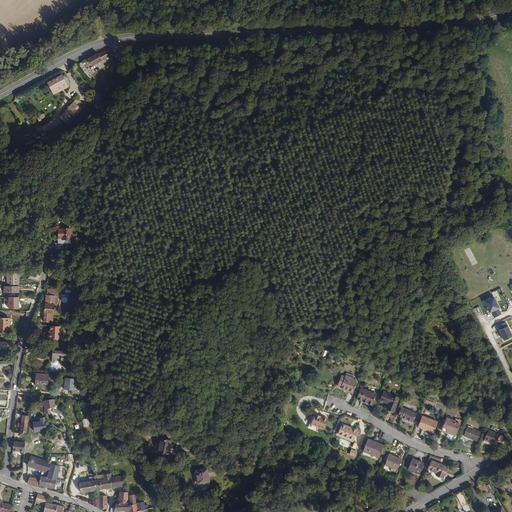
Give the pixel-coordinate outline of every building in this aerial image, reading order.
[(107,58),(103,50),(86,58),(89,66),(107,58)] [(60,74),(44,82),(51,94),(66,86),(60,74)] [(65,123),(82,106),(75,99),(58,116),(65,123)] [(71,240),(71,228),(62,228),(58,228),(58,238),(62,238),(62,240),(71,240)] [(23,271),(7,271),(7,285),(19,285),(19,275),(24,275),(23,271)] [(55,321),(56,296),(57,296),(57,289),(48,289),(48,295),(47,295),(46,320),(55,321)] [(19,297),(9,297),(9,309),(19,309),(19,297)] [(501,310),(495,299),(486,303),(492,315),(493,314),(495,318),(501,315),(499,311),(501,310)] [(0,330),(10,330),(10,317),(0,317),(0,330)] [(511,336),(511,334),(507,322),(500,325),(502,329),(500,330),(501,333),(502,333),(504,336),(503,337),(505,340),(511,336)] [(61,336),(61,323),(55,323),(51,323),(51,329),(51,330),(49,330),(49,336),(61,336)] [(76,361),(76,349),(73,349),(73,351),(56,350),(56,361),(65,361),(71,361),(76,361)] [(47,387),(48,375),(37,373),(36,386),(39,386),(47,387)] [(351,393),(356,381),(351,380),(344,377),(340,375),(339,379),(342,380),(340,387),(347,390),(346,391),(351,393)] [(75,379),(65,378),(64,389),(74,390),(75,379)] [(376,393),(361,387),(357,398),(372,404),(376,393)] [(392,414),(397,400),(382,394),(379,402),(387,405),(385,411),(392,414)] [(56,408),(54,399),(43,401),(45,410),(51,409),(52,411),(53,411),(54,411),(55,410),(56,408)] [(415,416),(417,412),(402,406),(399,415),(412,420),(413,416),(415,416)] [(431,433),(436,420),(421,414),(416,427),(431,433)] [(28,422),(29,416),(22,416),(21,424),(18,424),(18,427),(21,428),(20,432),(26,433),(28,422)] [(326,430),(330,420),(317,416),(314,425),(326,430)] [(454,434),(459,422),(452,420),(452,419),(445,416),(440,430),(446,433),(446,431),(454,434)] [(45,417),(40,418),(40,421),(33,422),(34,433),(47,431),(45,417)] [(473,441),(478,429),(464,424),(461,434),(470,437),(469,439),(473,441)] [(356,442),(360,432),(344,426),(341,436),(356,442)] [(497,439),(500,433),(485,427),(481,437),(488,440),(492,442),(494,438),(497,439)] [(173,455),(176,441),(165,439),(162,452),(173,455)] [(380,459),(383,449),(376,446),(377,444),(369,441),(364,453),(380,459)] [(24,453),(24,443),(14,442),(13,451),(24,453)] [(380,459),(364,453),(363,456),(378,462),(380,459)] [(50,465),(51,462),(43,460),(44,457),(41,456),(40,459),(30,456),(27,466),(48,472),(50,465)] [(398,472),(402,461),(389,456),(385,466),(398,472)] [(421,473),(425,462),(413,458),(409,469),(421,473)] [(443,479),(447,469),(431,462),(428,471),(437,474),(436,477),(443,479)] [(61,481),(64,468),(50,465),(48,472),(49,478),(47,486),(59,490),(61,481)] [(213,484),(212,471),(200,472),(201,485),(213,484)] [(127,484),(129,484),(128,477),(126,477),(126,475),(116,477),(114,477),(113,474),(113,473),(106,474),(106,478),(101,479),(97,480),(99,490),(111,488),(119,487),(120,491),(124,491),(124,490),(125,490),(126,489),(126,487),(128,486),(127,484)] [(47,486),(49,478),(38,476),(37,479),(32,478),(30,484),(40,487),(41,485),(47,486)] [(99,490),(97,480),(84,482),(85,484),(83,484),(83,487),(85,486),(86,492),(99,490)] [(487,486),(492,493),(496,491),(492,483),(487,486)] [(234,484),(227,489),(231,494),(238,489),(234,484)] [(132,502),(131,492),(125,492),(121,493),(121,504),(132,504),(132,502)] [(64,511),(65,510),(66,508),(48,502),(50,498),(40,495),(37,502),(47,505),(44,511),(64,511)] [(471,511),(463,495),(458,497),(458,498),(465,511),(471,511)] [(0,510),(6,511),(10,511),(13,504),(4,501),(4,499),(0,497),(0,510)] [(149,509),(147,502),(139,504),(135,505),(133,502),(132,502),(132,504),(121,504),(119,504),(119,508),(119,511),(132,511),(154,511),(155,510),(156,510),(156,508),(149,509)]
